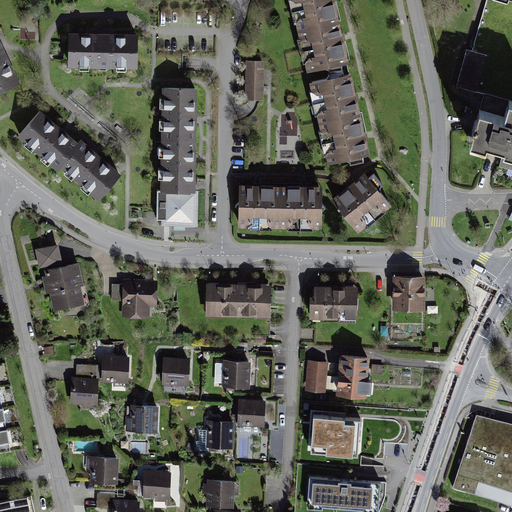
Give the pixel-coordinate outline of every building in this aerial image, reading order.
[(292,0),(307,69),(348,60),(343,37),(334,0),(292,0)] [(135,34),(69,34),(69,65),(135,65),(135,34)] [(0,86),(17,80),(0,39),(0,86)] [(476,91),(487,54),(467,48),(456,85),(476,91)] [(261,60),(247,60),(248,98),(262,97),(262,86),(261,60)] [(350,78),(313,86),(330,161),(367,154),(363,136),(355,98),(350,78)] [(197,85),(163,84),(161,191),(195,191),(197,85)] [(472,111),(465,144),(497,151),(511,154),(511,101),(504,100),(500,117),(472,111)] [(77,147),(41,114),(22,135),(58,168),(63,163),(77,147)] [(116,174),(81,143),(77,147),(63,163),(98,195),(116,174)] [(511,154),(497,151),(495,166),(511,169),(511,154)] [(387,201),(366,176),(352,188),(350,190),(338,200),(360,225),(387,201)] [(308,186),(235,185),(235,226),(308,226),(308,186)] [(197,221),(197,191),(195,191),(161,191),(157,191),(157,218),(163,218),(163,220),(197,221)] [(36,247),(39,265),(62,261),(59,243),(36,247)] [(70,263),(40,270),(48,308),(78,302),(70,263)] [(419,274),(385,274),(385,307),(418,307),(419,274)] [(150,280),(115,279),(115,297),(120,297),(120,315),(144,315),(144,305),(150,305),(150,280)] [(262,283),(198,282),(198,312),(261,313),(262,283)] [(349,285),(303,284),(302,317),(348,318),(349,285)] [(361,354),(330,352),(327,392),(358,394),(361,354)] [(121,354),(96,353),(95,380),(120,381),(121,354)] [(182,359),(155,359),(155,383),(182,383),(182,359)] [(244,360),(218,360),(217,387),(244,387),(244,360)] [(323,362),(304,360),(301,390),(320,392),(323,362)] [(92,376),(66,374),(65,404),(90,406),(92,376)] [(257,400),(233,399),(232,424),(256,424),(257,400)] [(151,405),(124,404),(124,430),(151,430),(151,405)] [(309,407),(298,407),(297,422),(308,422),(309,407)] [(337,412),(313,410),(312,439),(336,441),(337,412)] [(511,423),(510,423),(479,413),(455,486),(511,503),(511,423)] [(228,422),(204,420),(203,447),(226,448),(228,422)] [(270,449),(270,460),(282,460),(282,449),(270,449)] [(112,457),(83,457),(83,469),(89,469),(89,482),(112,482),(112,457)] [(322,474),(295,472),(293,506),(319,508),(322,474)] [(162,473),(137,473),(137,498),(162,498),(162,473)] [(226,480),(201,480),(200,505),(225,506),(226,480)] [(20,496),(0,499),(0,511),(5,511),(22,509),(20,496)] [(131,511),(132,500),(107,499),(106,511),(131,511)]
